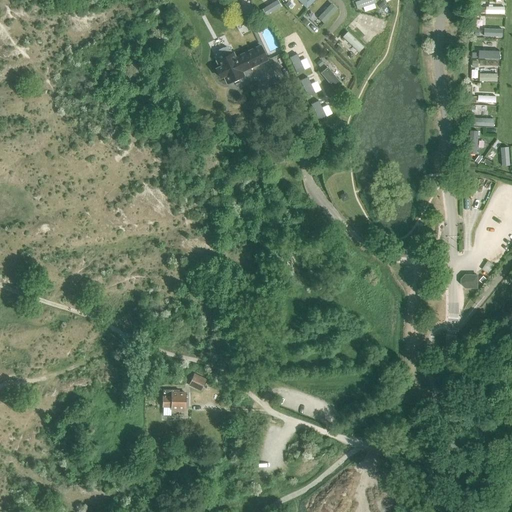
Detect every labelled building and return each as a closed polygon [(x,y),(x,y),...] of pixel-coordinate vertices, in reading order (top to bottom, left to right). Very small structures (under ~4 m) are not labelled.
[(278,0),(275,0),(262,8),(266,15),(282,6),(278,0)] [(364,6),(365,10),(377,7),(375,0),(355,0),(357,8),(364,6)] [(332,2),(318,16),(324,22),(338,8),(332,2)] [(381,20),(374,27),(360,14),(352,22),(370,39),(385,23),(381,20)] [(504,36),(504,28),(484,28),(483,36),(504,36)] [(359,52),(365,46),(348,30),(342,36),(359,52)] [(236,59),(233,53),(232,53),(229,49),(226,47),(221,48),(217,51),(215,55),(218,60),(216,61),(219,67),(216,69),(220,78),(224,76),(227,84),(243,76),(241,72),(267,60),(260,46),(242,54),(243,56),(236,59)] [(500,59),(501,50),(480,49),(480,58),(500,59)] [(297,53),(290,56),(297,72),(310,66),(306,57),(300,59),(297,53)] [(499,73),(480,72),(480,81),(499,81),(499,73)] [(301,79),(307,95),(321,89),(317,80),(311,83),(308,76),(301,79)] [(317,118),(332,113),(329,104),(322,106),(320,100),(312,102),(317,118)] [(475,125),(494,126),(495,117),(475,116),(475,125)] [(469,153),(478,153),(479,130),(470,129),(469,153)] [(502,146),(502,165),(510,165),(511,146),(502,146)] [(483,269),(489,273),(495,264),(488,260),(483,269)] [(474,275),(462,275),(458,279),(458,283),(462,287),(473,287),(474,275)] [(193,375),(188,386),(199,391),(204,380),(193,375)] [(171,410),(184,410),(185,393),(179,393),(179,390),(163,390),(163,396),(162,407),(171,407),(171,410)]
